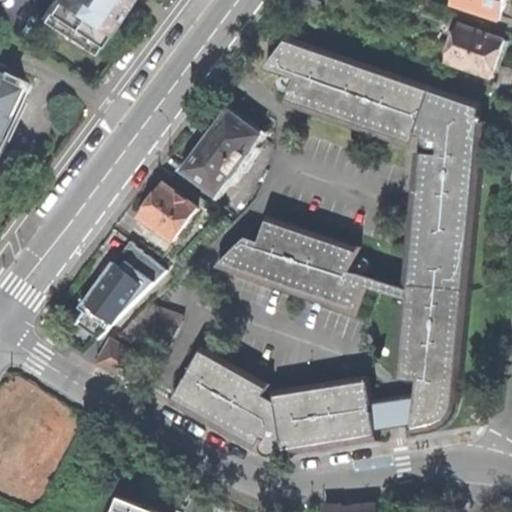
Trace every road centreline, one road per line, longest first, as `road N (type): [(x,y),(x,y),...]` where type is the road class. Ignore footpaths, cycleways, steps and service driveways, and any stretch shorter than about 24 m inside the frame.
road 1 (residential): [(498,460),(470,457),(285,484),(249,480),(0,335)]
road 2 (tertiary): [(237,0),(0,323)]
